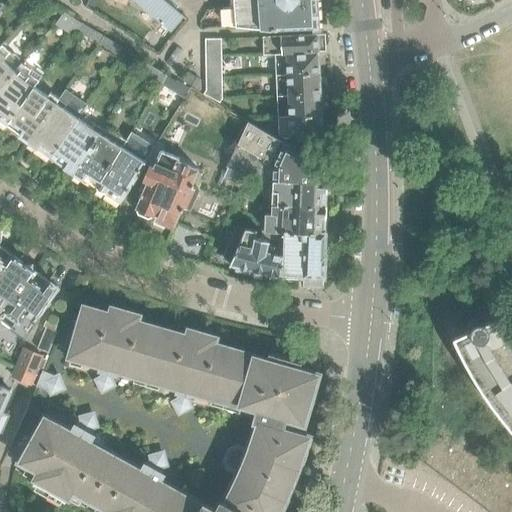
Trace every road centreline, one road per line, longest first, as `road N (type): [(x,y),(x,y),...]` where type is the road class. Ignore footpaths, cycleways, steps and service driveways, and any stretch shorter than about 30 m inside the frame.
road 1 (residential): [(369,325),(169,279),(93,248),(0,183)]
road 2 (residential): [(369,325),(367,59)]
road 3 (residential): [(338,511),(369,325)]
